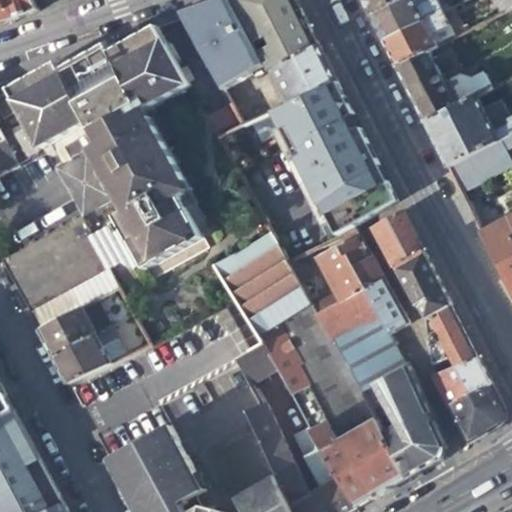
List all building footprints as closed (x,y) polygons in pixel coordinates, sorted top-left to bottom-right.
[(0,0),(0,25),(40,12),(33,0),(0,0)] [(263,65),(229,0),(228,0),(222,2),(199,11),(184,16),(222,87),(263,65)] [(229,0),(263,65),(266,72),(267,74),(274,71),(323,49),(308,19),(298,0),(229,0)] [(365,0),(367,2),(373,16),(403,0),(365,0)] [(440,6),(437,0),(432,0),(419,7),(414,0),(403,0),(373,16),(380,28),(387,42),(443,13),(449,10),(446,4),(440,6)] [(511,0),(495,0),(503,14),(511,9),(511,0)] [(451,28),(443,13),(387,42),(392,52),(400,67),(430,52),(439,47),(433,36),(451,28)] [(456,38),(451,28),(433,36),(439,47),(456,38)] [(125,217),(118,222),(124,233),(142,267),(152,283),(211,252),(206,242),(215,237),(148,115),(192,90),(160,32),(113,58),(109,50),(83,64),(63,75),(58,68),(0,99),(0,115),(4,123),(21,113),(43,154),(47,152),(90,129),(102,151),(92,157),(125,217)] [(292,105),(318,95),(342,85),(338,77),(323,49),(274,71),(292,105)] [(448,85),(430,52),(400,67),(412,92),(428,123),(479,97),(496,89),(488,74),(474,82),(473,79),(465,77),(448,85)] [(263,65),(222,87),(225,93),(266,72),(263,65)] [(404,207),(342,85),(272,114),(300,166),(319,200),(341,240),(404,207)] [(487,110),(479,97),(428,123),(436,139),(452,169),(473,158),(511,137),(511,116),(505,103),(504,103),(503,102),(487,110)] [(217,139),(239,128),(228,104),(206,115),(217,139)] [(42,155),(27,127),(14,134),(28,162),(42,155)] [(0,178),(20,168),(0,129),(0,178)] [(511,163),(507,152),(511,149),(511,137),(473,158),(485,180),(511,166),(511,163)] [(401,269),(428,255),(413,224),(408,214),(377,231),(401,269)] [(31,315),(111,272),(108,265),(101,252),(94,240),(84,221),(18,254),(3,263),(19,293),(27,307),(31,315)] [(111,231),(94,240),(111,272),(129,264),(133,272),(142,267),(124,233),(115,237),(111,231)] [(361,239),(344,249),(366,292),(368,294),(387,285),(361,239)] [(239,312),(260,350),(286,397),(295,413),(304,429),(321,454),(373,423),(359,396),(317,318),(289,266),(275,241),(216,270),(230,295),(239,312)] [(511,241),(493,251),(511,287),(511,241)] [(344,304),(366,292),(344,249),(322,261),(337,291),(344,304)] [(430,317),(456,310),(428,255),(401,269),(430,317)] [(324,298),(304,258),(298,261),(289,266),(317,318),(344,304),(337,291),(324,298)] [(122,290),(111,272),(31,315),(35,323),(40,333),(98,302),(122,290)] [(387,285),(368,294),(391,336),(392,336),(411,327),(387,285)] [(396,430),(382,439),(409,480),(421,473),(441,461),(449,450),(392,336),(391,336),(368,294),(366,292),(344,304),(317,318),(359,396),(374,388),(396,430)] [(54,357),(54,358),(111,328),(98,302),(40,333),(45,340),(54,357)] [(463,324),(456,310),(430,317),(432,320),(445,374),(482,361),(463,324)] [(126,320),(111,328),(54,358),(69,387),(127,358),(118,340),(132,332),(126,320)] [(259,411),(286,397),(260,350),(235,364),(258,408),(259,411)] [(493,383),(482,361),(445,374),(445,375),(471,444),(498,429),(506,409),(493,383)] [(0,421),(16,413),(11,405),(8,398),(0,402),(0,421)] [(311,496),(259,411),(258,408),(247,415),(277,479),(293,511),(353,511),(358,509),(321,454),(304,429),(289,438),(321,491),(311,496)] [(0,511),(68,511),(16,413),(0,421),(0,511)] [(373,423),(321,454),(358,509),(385,494),(409,480),(382,439),(373,423)] [(164,429),(109,461),(136,511),(293,511),(277,479),(234,502),(239,511),(211,511),(200,508),(193,511),(182,511),(179,505),(198,494),(164,429)]
